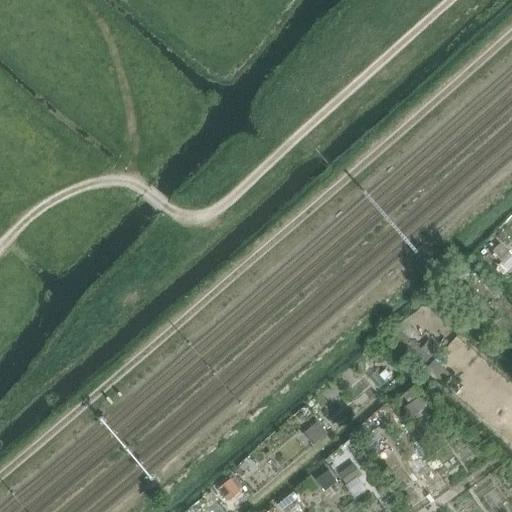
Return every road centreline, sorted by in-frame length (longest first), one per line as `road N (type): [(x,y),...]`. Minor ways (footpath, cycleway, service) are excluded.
road 1 (track): [(511,41),(0,484)]
road 2 (track): [(450,0),(225,205),(177,216),(119,175),(24,216),(0,250)]
